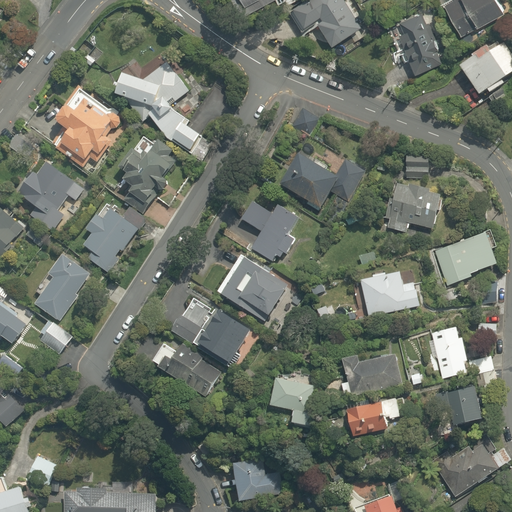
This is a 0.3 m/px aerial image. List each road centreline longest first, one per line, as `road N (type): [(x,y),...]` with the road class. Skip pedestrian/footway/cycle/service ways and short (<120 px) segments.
road 1 (residential): [(271,71),(93,361),(187,450),(217,511)]
road 2 (residential): [(271,71),(471,150),(511,197)]
road 3 (tertiary): [(87,0),(0,112)]
road 4 (residential): [(174,0),(271,71)]
